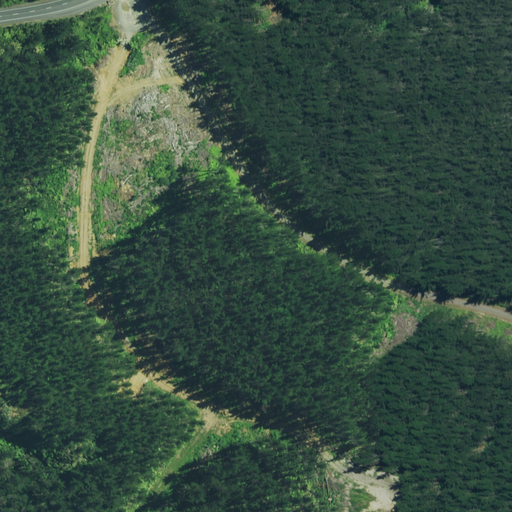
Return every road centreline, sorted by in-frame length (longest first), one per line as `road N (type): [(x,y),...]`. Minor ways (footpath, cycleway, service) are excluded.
road 1 (track): [(142,10),(112,49),(88,123),(84,250),(103,329),(178,389),(227,411),(150,511)]
road 2 (track): [(511,329),(304,254),(137,0)]
